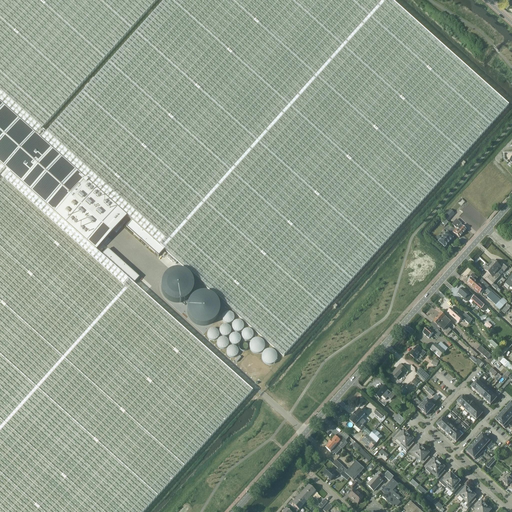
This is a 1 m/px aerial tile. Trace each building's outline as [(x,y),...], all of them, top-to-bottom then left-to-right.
[(0,0),(0,176),(4,180),(0,184),(0,511),(143,511),(252,391),(133,284),(139,278),(123,263),(110,251),(104,258),(101,256),(96,251),(107,238),(127,217),(283,356),(347,285),(508,106),(391,0),(390,0),(165,0),(41,139),(36,135),(157,0),(0,0)] [(449,209),(448,211),(443,216),(448,220),(454,214),(449,209)] [(461,223),(456,219),(451,224),(456,228),(462,234),(466,230),(460,225),(461,223)] [(459,238),(462,234),(456,228),(453,232),(459,238)] [(438,242),(444,248),(452,238),(446,233),(438,242)] [(501,263),(498,266),(493,261),(489,266),(498,274),(502,270),(504,272),(507,268),(501,263)] [(498,274),(489,266),(485,271),(490,275),(485,280),(489,283),(491,282),(493,284),(500,276),(498,274)] [(161,289),(163,297),(168,303),(176,306),(183,305),(190,300),(193,293),(193,286),(190,279),(183,274),(176,273),(168,276),(163,282),(161,289)] [(502,300),(488,287),(489,287),(482,280),(480,282),(478,280),(476,282),(472,278),(467,283),(472,288),(474,289),(479,294),(480,294),(484,298),(487,294),(489,295),(487,297),(496,306),(495,307),(500,311),(501,310),(505,314),(507,312),(511,317),(511,321),(511,322),(511,323),(511,308),(507,304),(508,302),(503,298),(502,300)] [(485,305),(469,291),(469,292),(468,291),(467,292),(463,289),(458,294),(464,299),(463,300),(465,301),(466,302),(468,302),(469,302),(471,299),(482,309),(485,305)] [(186,311),(188,318),(193,324),(200,327),(208,326),(214,321),(218,315),(218,307),(214,300),(208,296),(200,295),(193,297),(188,303),(186,311)] [(436,307),(429,314),(433,318),(435,316),(436,318),(441,312),(436,307)] [(459,323),(462,320),(463,321),(464,320),(469,325),(473,321),(465,314),(461,318),(451,309),(448,313),(459,323)] [(440,314),(437,318),(447,327),(451,323),(446,319),(440,314)] [(447,327),(437,318),(433,322),(439,328),(439,327),(444,331),(448,335),(451,331),(447,327)] [(432,326),(429,329),(428,328),(423,334),(429,339),(436,330),(432,326)] [(230,341),(240,342),(241,333),(231,333),(230,341)] [(441,343),(438,346),(436,344),(430,350),(440,358),(445,352),(448,349),(441,343)] [(228,346),(228,356),(238,356),(238,346),(228,346)] [(426,354),(422,351),(417,346),(410,355),(415,359),(419,355),(422,358),(426,354)] [(487,360),(491,356),(480,346),(477,350),(487,360)] [(480,369),(483,366),(472,356),(469,358),(480,369)] [(511,364),(504,357),(501,361),(511,372),(511,364)] [(500,372),(504,368),(496,361),(492,365),(500,372)] [(397,380),(406,371),(400,365),(391,375),(397,380)] [(425,380),(429,376),(421,368),(417,372),(425,380)] [(505,379),(511,373),(508,370),(502,376),(505,379)] [(496,382),(498,380),(491,373),(489,375),(496,382)] [(475,391),(481,385),(477,381),(471,388),(475,391)] [(380,399),(388,390),(382,385),(374,394),(380,399)] [(485,388),(481,385),(475,391),(479,395),(485,388)] [(489,392),(485,388),(479,395),(483,398),(489,392)] [(492,395),(489,392),(483,398),(486,402),(492,395)] [(496,399),(492,395),(486,402),(490,405),(496,399)] [(461,407),(467,400),(463,397),(457,403),(461,407)] [(434,407),(427,400),(423,404),(430,411),(434,407)] [(471,404),(467,400),(461,407),(465,410),(471,404)] [(430,411),(423,404),(419,409),(426,416),(430,411)] [(474,407),(471,404),(465,410),(469,414),(474,407)] [(478,411),(474,407),(469,414),(472,417),(478,411)] [(511,411),(507,408),(503,412),(511,419),(511,417),(511,411)] [(381,420),(385,415),(378,409),(374,413),(381,420)] [(359,410),(356,414),(365,422),(361,418),(365,415),(359,410)] [(482,414),(478,411),(472,417),(476,421),(482,414)] [(503,412),(499,416),(507,423),(511,419),(503,412)] [(365,422),(356,414),(355,413),(352,417),(358,422),(362,426),(365,422)] [(398,414),(394,419),(401,425),(405,420),(398,414)] [(507,423),(499,416),(495,420),(503,427),(507,423)] [(358,422),(352,417),(349,421),(355,426),(357,427),(359,426),(357,424),(358,422)] [(441,429),(447,422),(443,419),(437,425),(441,429)] [(451,426),(447,422),(441,429),(445,432),(451,426)] [(454,429),(451,426),(445,432),(448,436),(454,429)] [(458,433),(454,429),(448,436),(452,439),(458,433)] [(375,430),(369,437),(367,435),(361,441),(371,450),(382,437),(375,430)] [(403,433),(400,431),(393,439),(395,441),(397,440),(401,444),(409,436),(406,433),(405,434),(403,432),(404,431),(403,433)] [(462,436),(458,433),(452,439),(456,443),(462,436)] [(482,435),(478,439),(486,446),(490,442),(482,435)] [(335,437),(332,440),(340,447),(342,444),(343,445),(347,441),(341,436),(338,439),(335,437)] [(411,438),(409,436),(401,444),(399,446),(406,452),(410,448),(414,443),(412,441),(413,440),(413,439),(412,440),(410,439),(411,438)] [(478,439),(474,444),(482,450),(486,446),(478,439)] [(340,447),(332,440),(328,444),(338,453),(338,452),(340,451),(338,449),(339,447),(340,447)] [(338,453),(328,444),(325,448),(333,455),(334,453),(337,455),(338,453)] [(474,444),(470,448),(478,455),(482,450),(474,444)] [(418,447),(416,445),(408,453),(411,455),(412,454),(416,458),(417,458),(424,450),(422,447),(421,448),(419,446),(420,446),(419,445),(418,447)] [(478,455),(470,448),(466,452),(474,459),(478,455)] [(386,457),(389,454),(383,449),(380,452),(386,457)] [(427,452),(424,450),(417,458),(421,462),(420,463),(422,466),(430,457),(427,455),(429,454),(428,455),(426,453),(427,452)] [(434,461),(431,459),(424,467),(426,469),(428,468),(432,472),(440,464),(437,461),(436,462),(434,461),(435,460),(434,461)] [(332,464),(338,469),(342,473),(343,472),(353,481),(364,469),(356,462),(348,471),(336,460),(332,464)] [(442,466),(440,464),(432,472),(431,473),(438,480),(441,477),(445,472),(443,469),(444,468),(443,469),(442,467),(442,466)] [(328,469),(323,474),(330,481),(335,476),(337,478),(342,473),(338,469),(334,474),(328,469)] [(393,477),(388,472),(384,476),(390,481),(393,477)] [(381,480),(384,478),(379,473),(373,480),(372,479),(369,482),(370,484),(368,486),(367,485),(367,486),(374,492),(383,482),(381,480)] [(447,488),(455,479),(455,478),(453,475),(452,476),(450,475),(451,474),(449,475),(447,473),(442,478),(439,482),(446,488),(447,488)] [(511,474),(509,476),(508,475),(503,480),(506,481),(504,483),(508,487),(509,485),(511,487),(511,486),(511,474)] [(458,480),(455,478),(455,479),(447,488),(451,492),(453,494),(461,486),(459,484),(460,482),(459,483),(457,481),(458,480)] [(417,488),(419,485),(413,479),(410,482),(417,488)] [(315,492),(308,486),(304,491),(311,497),(315,492)] [(418,489),(424,495),(427,492),(421,486),(418,489)] [(393,507),(398,501),(387,491),(389,489),(387,487),(382,492),(384,494),(382,497),(393,507)] [(465,489),(462,487),(455,495),(457,498),(459,496),(463,500),(471,492),(468,490),(467,491),(466,489),(466,488),(465,489)] [(358,504),(363,498),(354,490),(348,497),(351,500),(352,499),(358,504)] [(311,497),(304,491),(300,495),(307,501),(311,497)] [(473,494),(471,492),(463,500),(461,503),(468,509),(472,505),(476,500),(474,498),(475,496),(474,497),(473,495),(473,494)] [(307,501),(300,495),(296,500),(303,506),(307,501)] [(436,499),(433,502),(440,510),(443,506),(436,499)] [(303,506),(296,500),(292,505),(298,511),(303,506)] [(472,511),(481,511),(486,506),(484,504),(483,505),(481,503),(482,502),(480,503),(478,501),(473,506),(470,510),(472,511)] [(421,511),(410,502),(405,508),(407,510),(405,511),(421,511)]
